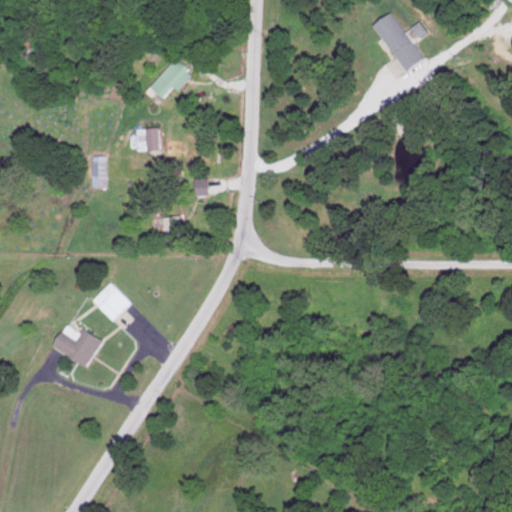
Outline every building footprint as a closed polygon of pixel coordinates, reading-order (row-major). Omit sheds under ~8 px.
[(413,69),(431,55),(395,11),(378,25),(413,69)] [(178,85),(183,89),(199,71),(180,56),(156,84),(169,95),(178,85)] [(141,127),(142,149),(164,148),(164,126),(141,127)] [(110,185),(110,154),(95,154),(95,185),(110,185)] [(213,193),(213,176),(199,177),(200,193),(213,193)] [(168,245),(186,245),(185,214),(167,215),(168,245)] [(95,299),(116,320),(134,301),(113,281),(95,299)] [(89,365),(108,339),(89,326),(84,332),(72,323),(58,343),(89,365)]
